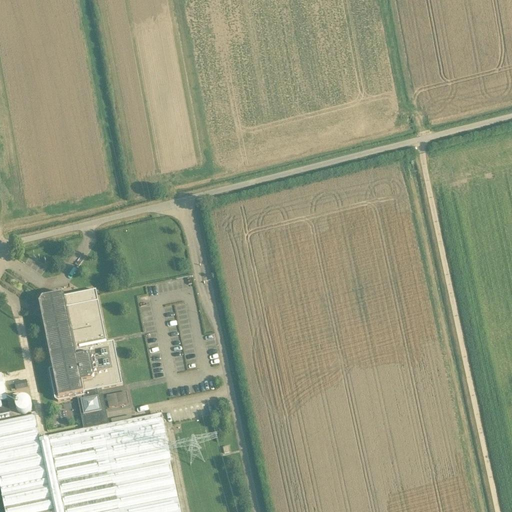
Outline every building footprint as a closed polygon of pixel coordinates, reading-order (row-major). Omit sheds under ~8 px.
[(109,426),(102,390),(123,386),(114,343),(107,344),(96,291),(64,298),(64,294),(43,298),(39,304),(52,370),(49,371),(55,401),(58,403),(77,399),(84,431),(109,426)] [(14,385),(16,391),(27,389),(26,382),(14,385)] [(126,393),(107,397),(109,409),(129,405),(126,393)] [(27,399),(26,399),(25,398),(24,398),(23,398),(22,398),(21,398),(19,398),(18,399),(17,399),(16,400),(16,401),(15,402),(15,403),(15,404),(14,405),(14,406),(14,407),(15,408),(15,409),(16,410),(16,411),(17,411),(18,412),(19,413),(20,413),(21,413),(22,413),(23,413),(25,413),(26,413),(27,412),(28,411),(29,410),(30,409),(30,408),(30,407),(30,406),(30,405),(30,404),(30,403),(29,401),(29,400),(28,400),(27,399)] [(9,403),(0,405),(0,417),(12,415),(9,403)] [(179,511),(168,461),(170,461),(160,415),(48,438),(39,440),(34,416),(0,423),(0,486),(2,497),(5,511),(179,511)]
